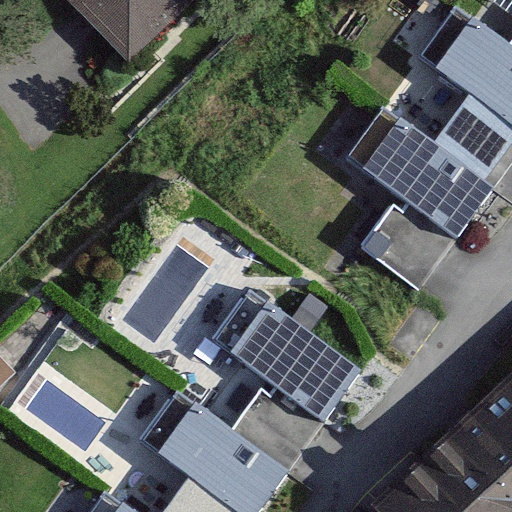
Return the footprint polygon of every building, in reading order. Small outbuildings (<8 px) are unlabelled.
[(188,0),(72,0),(69,4),(127,62),(188,0)] [(470,97),(511,128),(511,50),(508,48),(456,10),(419,60),(470,97)] [(432,149),(487,189),(511,155),(511,128),(470,97),(432,149)] [(403,200),(453,236),(487,189),(432,149),(381,112),(347,158),(403,200)] [(414,289),(453,236),(403,200),(364,253),(414,289)] [(273,384),(324,421),(359,374),(248,292),(213,340),(273,384)] [(0,360),(0,391),(15,377),(0,360)] [(374,511),(511,511),(511,380),(422,465),(373,511),(374,511)] [(285,473),(324,421),(273,384),(235,436),(285,473)] [(205,487),(239,511),(256,511),(285,473),(235,436),(174,392),(140,439),(205,487)] [(239,511),(205,487),(186,511),(239,511)] [(128,511),(103,493),(89,511),(128,511)]
